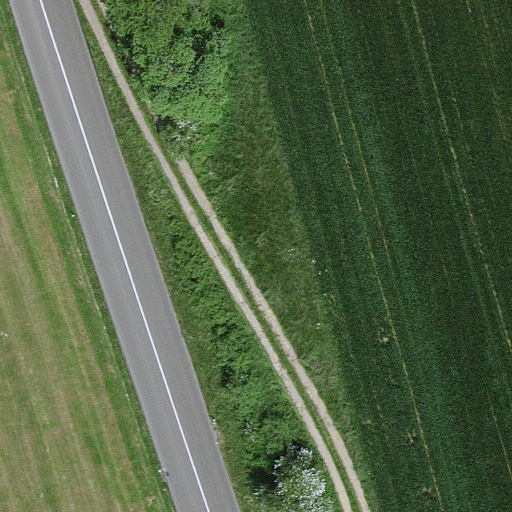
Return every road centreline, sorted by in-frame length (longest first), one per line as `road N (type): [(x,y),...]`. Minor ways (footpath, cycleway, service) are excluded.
road 1 (track): [(358,511),(310,404),(141,101),(94,0)]
road 2 (tertiary): [(42,0),(213,511)]
